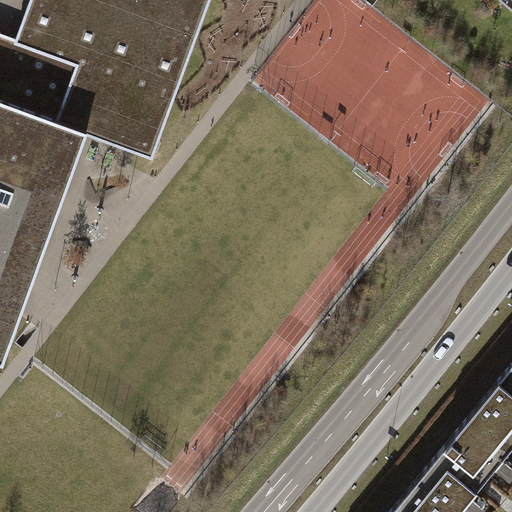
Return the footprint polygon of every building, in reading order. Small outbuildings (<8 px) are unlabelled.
[(203,0),(32,0),(18,40),(0,33),(0,349),(8,353),(87,131),(149,153),(203,0)] [(511,0),(498,0),(511,11),(511,0)] [(511,362),(478,403),(511,430),(511,362)] [(511,442),(511,430),(478,403),(410,487),(440,511),(454,511),(480,482),(511,442)] [(440,511),(410,487),(387,511),(440,511)]
